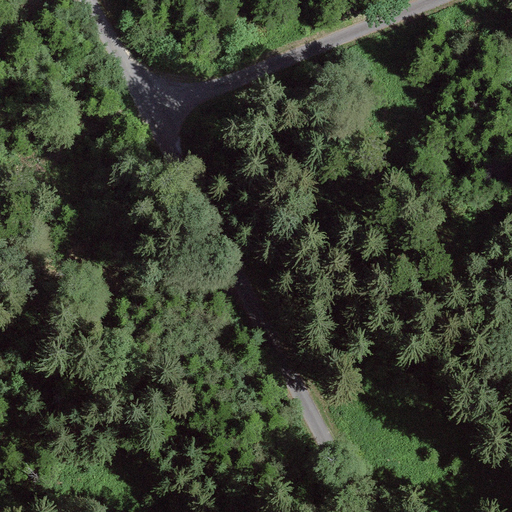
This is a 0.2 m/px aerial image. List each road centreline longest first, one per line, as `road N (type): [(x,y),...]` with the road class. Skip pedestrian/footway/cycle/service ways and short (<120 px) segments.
road 1 (unclassified): [(355,511),(152,111)]
road 2 (unclassified): [(152,111),(441,0)]
road 3 (unclassified): [(152,111),(88,0)]
